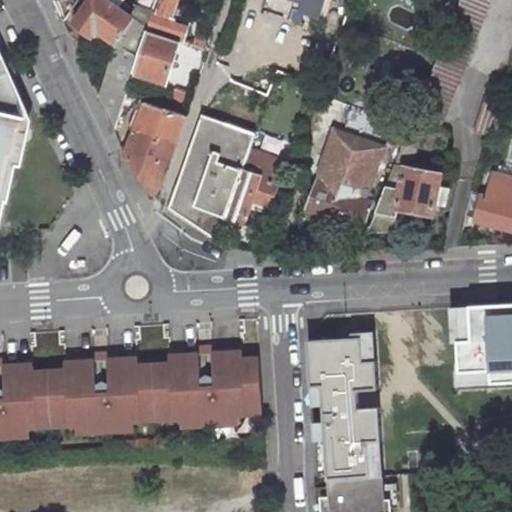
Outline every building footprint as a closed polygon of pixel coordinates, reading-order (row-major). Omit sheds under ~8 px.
[(133,1),(126,12),(110,0),(80,0),(68,17),(93,36),(98,29),(112,38),(94,93),(112,129),(130,69),(144,26),(149,12),(133,1)] [(166,19),(172,0),(155,0),(154,5),(151,4),(149,12),(144,26),(175,36),(178,37),(182,25),(166,19)] [(326,0),(289,0),(302,4),(300,13),(320,19),(326,0)] [(409,100),(438,118),(484,0),(448,0),(447,3),(409,100)] [(130,69),(161,79),(175,36),(144,26),(130,69)] [(204,34),(191,29),(187,40),(200,44),(204,34)] [(0,227),(2,228),(26,118),(0,60),(0,227)] [(500,74),(485,70),(470,120),(485,125),(488,114),(493,97),(500,74)] [(493,97),(488,114),(498,117),(503,99),(493,97)] [(231,105),(225,121),(250,130),(255,113),(231,105)] [(241,155),(250,130),(225,121),(193,109),(161,203),(214,233),(222,211),(238,163),(241,155)] [(151,189),(174,123),(136,110),(123,148),(151,189)] [(350,130),(334,124),(330,124),(328,125),(326,127),(324,130),(300,194),(323,202),(350,130)] [(354,223),(364,195),(358,193),(375,148),(376,144),(375,141),(372,138),(371,138),(350,130),(323,202),(320,210),(354,223)] [(238,163),(275,175),(279,164),(262,158),(258,159),(257,159),(254,160),(250,159),(241,155),(238,163)] [(247,194),(266,201),(275,175),(238,163),(222,211),(239,217),(247,194)] [(406,163),(402,187),(397,210),(404,211),(439,218),(448,171),(406,163)] [(511,172),(488,166),(481,190),(467,187),(460,210),(511,222),(511,172)] [(390,185),(370,232),(402,230),(404,211),(397,210),(402,187),(390,185)] [(323,202),(300,194),(298,201),(320,210),(323,202)] [(511,299),(450,303),(451,337),(456,337),(458,380),(511,377),(511,299)] [(348,333),(304,336),(307,382),(317,382),(323,476),(330,476),(379,473),(375,404),(354,406),(353,387),(374,385),(370,327),(348,329),(348,333)] [(204,411),(230,409),(259,407),(255,353),(237,354),(237,344),(207,346),(208,348),(209,378),(196,379),(194,349),(194,346),(164,348),(164,351),(165,358),(149,359),(150,382),(152,414),(178,412),(204,411)] [(90,355),(103,354),(103,351),(103,347),(90,348),(90,352),(90,355)] [(100,417),(126,415),(152,414),(150,382),(149,359),(133,360),(133,353),(132,350),(103,351),(103,354),(105,384),(92,385),(90,355),(90,352),(60,354),(61,364),(45,365),(47,419),(74,418),(100,417)] [(0,370),(1,391),(0,390),(0,422),(21,421),(47,419),(45,365),(28,366),(28,356),(0,357),(0,370)] [(205,418),(231,417),(230,409),(204,411),(205,418)] [(179,420),(205,418),(204,411),(178,412),(179,420)] [(100,424),(127,423),(126,415),(100,417),(100,424)] [(74,426),(100,424),(100,417),(74,418),(74,426)] [(0,430),(22,429),(21,421),(0,422),(0,430)] [(379,473),(330,476),(331,482),(332,491),(323,492),(324,507),(324,511),(395,511),(395,502),(394,494),(389,494),(388,479),(387,472),(379,473)] [(402,501),(400,478),(388,479),(389,494),(394,494),(395,502),(402,501)] [(332,491),(331,482),(317,483),(320,507),(324,507),(323,492),(332,491)]
